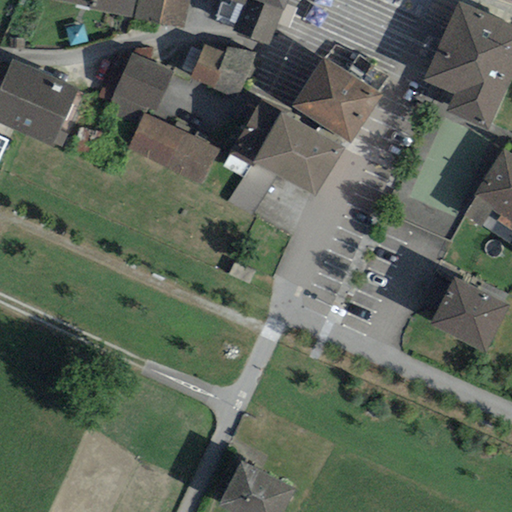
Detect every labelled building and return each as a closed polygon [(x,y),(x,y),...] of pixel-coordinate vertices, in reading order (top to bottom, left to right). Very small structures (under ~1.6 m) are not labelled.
[(139,0),(136,13),(180,22),(184,0),(139,0)] [(268,38),(281,0),(242,0),(233,25),(268,38)] [(488,125),(511,70),(511,20),(465,0),(456,0),(424,74),(455,87),(447,106),(488,125)] [(225,52),(204,43),(189,76),(237,98),(259,51),(228,46),(225,52)] [(323,51),(294,97),(352,134),(382,88),(323,51)] [(173,69),(132,52),(115,92),(155,110),(173,69)] [(0,116),(55,142),(78,94),(21,67),(0,110),(0,116)] [(312,189),(339,141),(261,96),(230,150),(254,164),(258,158),(312,189)] [(220,147),(144,112),(127,148),(203,183),(220,147)] [(511,215),(511,152),(504,148),(476,193),(511,215)] [(87,189),(76,215),(121,232),(131,206),(87,189)] [(484,346),(508,299),(456,272),(432,319),(484,346)] [(276,511),(290,485),(241,461),(223,497),(253,511),(276,511)]
